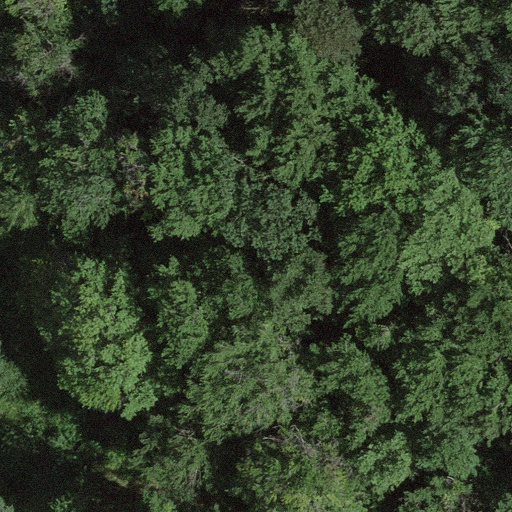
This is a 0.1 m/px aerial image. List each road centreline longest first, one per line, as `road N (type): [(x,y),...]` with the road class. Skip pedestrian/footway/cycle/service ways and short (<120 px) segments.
road 1 (track): [(0,181),(43,299),(106,381),(263,511)]
road 2 (track): [(376,0),(406,98),(446,160),(511,211)]
